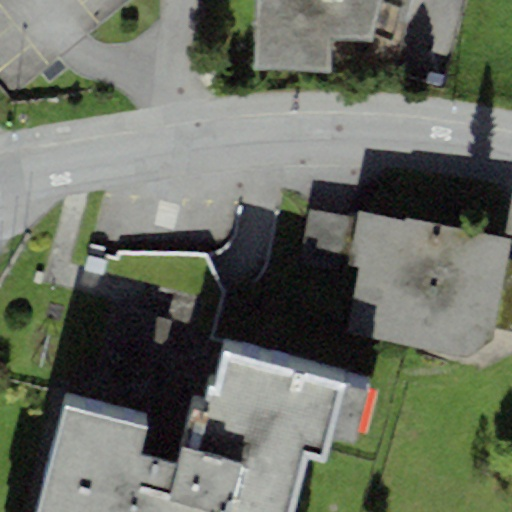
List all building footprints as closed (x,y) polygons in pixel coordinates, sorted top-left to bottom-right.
[(414,0),(257,0),(254,71),(330,74),(332,42),(367,42),(401,48),(414,0)] [(296,268),(343,279),(346,265),(356,221),(310,210),(296,268)] [(511,240),(511,238),(405,217),(404,223),(358,211),(356,221),(346,265),(359,268),(347,333),(467,358),(493,338),(495,328),(508,261),(511,240)] [(109,288),(151,278),(144,251),(102,261),(109,288)] [(511,261),(508,261),(495,328),(511,331),(511,261)] [(346,385),(222,351),(212,388),(208,386),(204,402),(193,399),(175,464),(138,454),(145,428),(65,407),(35,511),(293,511),(308,459),(324,464),(346,385)]
